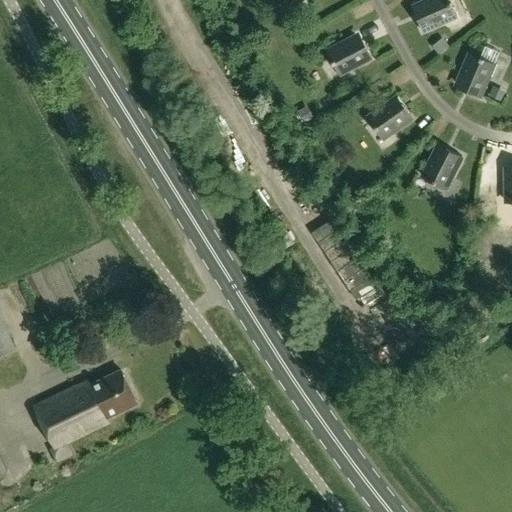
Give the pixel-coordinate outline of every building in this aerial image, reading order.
[(446,0),(429,0),(415,6),(420,19),(417,20),(422,33),(456,18),(450,4),(448,4),(446,0)] [(361,49),(355,37),(328,51),(333,62),(331,62),(338,76),(371,59),(365,47),(361,49)] [(468,56),(456,85),(468,90),(467,94),(479,99),(494,65),(480,59),(479,61),(468,56)] [(373,128),(382,141),(412,120),(404,108),(401,111),(393,100),(368,118),(374,127),(373,128)] [(435,149),(421,177),(432,183),(431,184),(445,191),(461,158),(449,152),(448,156),(435,149)] [(113,247),(102,253),(114,272),(125,265),(113,247)] [(106,419),(136,404),(120,371),(89,386),(87,382),(34,407),(53,448),(49,450),(56,465),(74,456),(68,442),(108,423),(106,419)]
